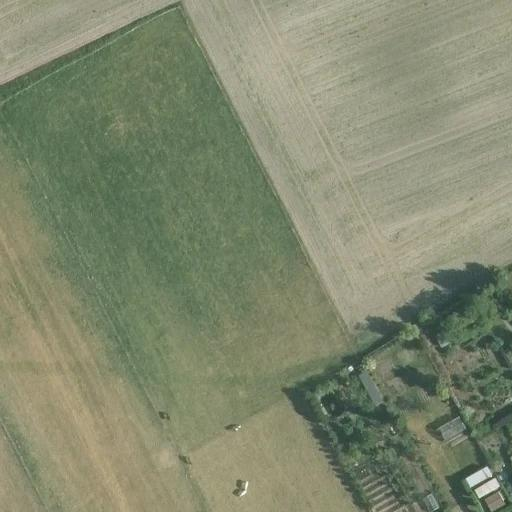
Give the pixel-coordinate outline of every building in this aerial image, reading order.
[(437,433),(456,423),(447,407),(428,417),(437,433)] [(445,436),(447,447),(465,443),(462,432),(445,436)] [(465,492),(485,482),(474,458),(453,468),(465,492)] [(475,505),(491,501),(487,486),(471,490),(475,505)] [(439,497),(444,511),(459,511),(452,492),(439,497)]
